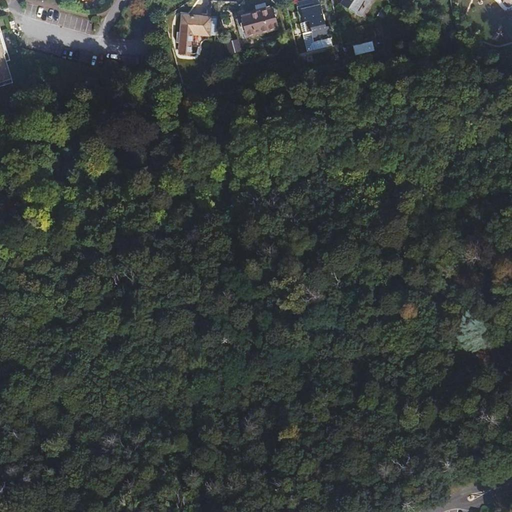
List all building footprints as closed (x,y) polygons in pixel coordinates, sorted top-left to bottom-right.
[(249,0),(243,0),(240,3),(251,14),(257,8),(249,0)] [(344,0),(342,4),(356,13),(361,5),(364,0),(344,0)] [(329,27),(326,28),(321,5),(301,9),(304,23),(309,22),(313,42),(331,38),(329,27)] [(266,11),(242,17),(247,38),(278,29),(275,17),(276,16),(276,12),(268,9),(266,9),(266,11)] [(179,55),(191,56),(192,34),(209,35),(210,18),(182,17),(181,34),(177,33),(176,43),(180,43),(179,55)] [(229,50),(229,53),(239,50),(237,43),(229,45),(229,42),(224,43),(226,51),(229,50)]
